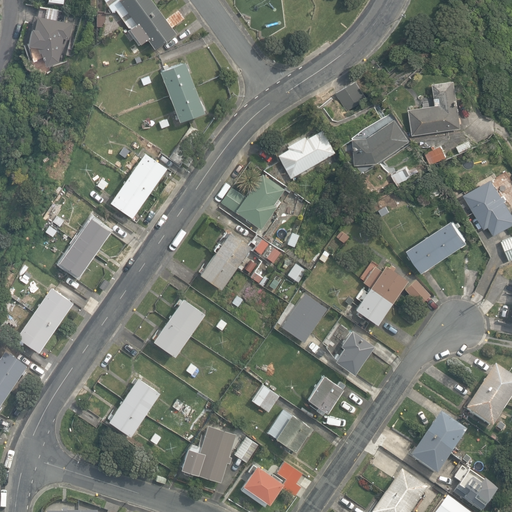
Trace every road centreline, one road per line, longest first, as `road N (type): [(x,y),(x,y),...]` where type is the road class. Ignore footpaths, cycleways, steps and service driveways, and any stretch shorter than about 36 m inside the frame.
road 1 (residential): [(274,102),(213,165),(53,392),(22,453)]
road 2 (residential): [(450,322),(303,511)]
road 3 (residential): [(202,511),(22,453)]
road 4 (residential): [(388,0),(345,51),(274,102)]
road 5 (residential): [(204,0),(274,102)]
